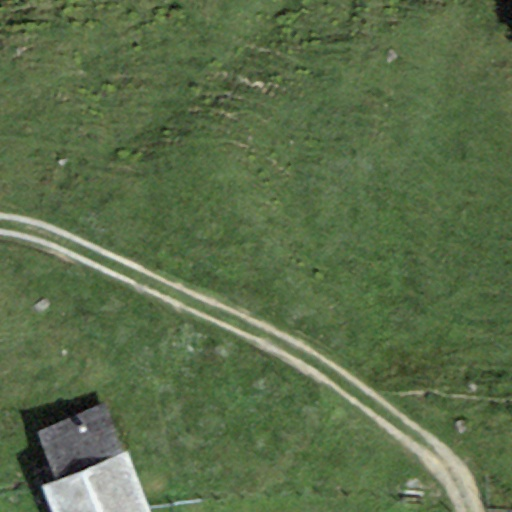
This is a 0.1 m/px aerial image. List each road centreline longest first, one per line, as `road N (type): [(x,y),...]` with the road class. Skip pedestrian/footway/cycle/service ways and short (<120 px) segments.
road 1 (track): [(364,400),(237,323),(37,232),(0,223)]
road 2 (track): [(469,511),(453,477),(415,436),(364,400)]
